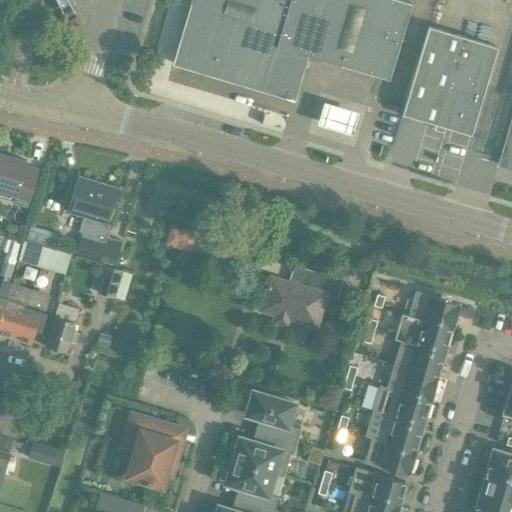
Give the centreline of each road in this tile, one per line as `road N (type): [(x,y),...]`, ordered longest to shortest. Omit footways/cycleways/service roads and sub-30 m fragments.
road 1 (tertiary): [(511,234),(197,138),(72,111)]
road 2 (residential): [(511,351),(482,363),(439,511)]
road 3 (residential): [(144,392),(214,414),(186,511)]
